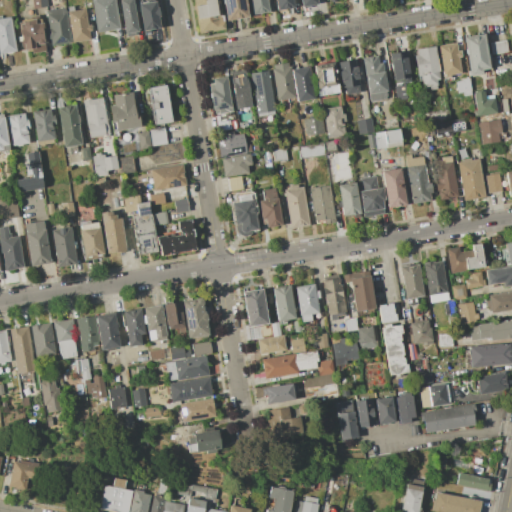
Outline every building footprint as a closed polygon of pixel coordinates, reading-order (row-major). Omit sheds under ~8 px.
[(30,0),(45,0),(47,6),(32,9),(30,0)] [(91,0),(114,0),(119,28),(96,32),(91,0)] [(119,0),(132,0),(138,32),(137,32),(138,35),(126,37),(125,34),(119,0)] [(192,0),(215,0),(217,10),(220,10),(221,15),(223,15),(225,29),(198,33),(192,0)] [(222,0),(246,0),(249,16),(225,20),(222,0)] [(249,0),(268,0),(270,11),(252,14),(249,0)] [(276,10),(274,0),(293,0),(295,7),(276,10)] [(138,4),(155,1),(156,7),(158,7),(159,16),(158,16),(160,28),(142,31),(138,4)] [(67,11),(67,7),(73,6),(73,10),(84,8),(89,39),(72,42),(67,11)] [(45,11),(64,8),(65,11),(71,42),(52,46),(50,39),(46,39),(44,28),(48,28),(45,11)] [(0,18),(10,17),(15,51),(0,53),(0,18)] [(44,51),(31,53),(31,48),(24,49),(23,44),(22,44),(19,24),(22,23),(21,22),(31,20),(30,19),(34,19),(35,24),(39,23),(44,51)] [(463,37),(483,34),(488,68),(479,69),(480,74),(470,76),(463,37)] [(489,43),(505,40),(507,52),(491,55),(489,43)] [(437,46),(455,43),(456,51),(460,50),(461,57),(457,57),(460,73),(442,76),(437,46)] [(416,49),(434,46),(439,79),(436,80),(437,85),(422,87),(420,76),(417,76),(413,55),(417,55),(416,49)] [(390,54),(393,54),(393,53),(405,51),(407,58),(410,57),(412,66),(408,66),(410,77),(409,77),(410,81),(403,82),(402,78),(394,80),(390,54)] [(362,58),(379,55),(380,63),(383,63),(387,90),(386,91),(387,98),(370,101),(369,93),(367,94),(362,58)] [(337,63),(355,60),(360,92),(345,95),(344,87),(341,87),(337,63)] [(313,64),(333,61),(339,92),(318,95),(313,64)] [(271,69),(273,68),(273,65),(287,63),(288,66),(290,66),(295,97),(276,100),(271,69)] [(291,69),(308,67),(314,98),(296,101),(291,69)] [(230,73),(245,70),(251,106),(235,108),(230,73)] [(250,73),(268,70),(274,110),(273,110),(274,113),(261,115),(261,112),(256,113),(252,88),(249,89),(248,81),(251,80),(250,73)] [(212,78),(226,76),(232,111),(218,113),(217,109),(212,110),(208,84),(212,83),(212,78)] [(456,82),(462,81),(462,80),(469,79),(471,91),(457,93),(456,82)] [(148,88),(165,85),(171,122),(154,125),(148,88)] [(472,92),(483,91),(485,100),(493,98),(496,114),(476,117),(472,92)] [(111,95),(131,92),(134,112),(137,112),(140,127),(118,131),(111,95)] [(82,100),(102,97),(107,124),(108,124),(109,134),(88,138),(82,100)] [(340,104),(341,114),(344,114),(345,121),(342,121),(344,136),(326,139),(322,106),(340,104)] [(57,107),(74,105),(80,144),(64,147),(57,107)] [(32,112),(49,109),(50,115),(53,114),(55,124),(52,124),(54,138),(36,141),(32,112)] [(502,112),(511,110),(511,122),(504,124),(502,112)] [(420,113),(433,111),(435,123),(422,125),(420,113)] [(6,116),(24,113),(29,143),(11,146),(6,116)] [(215,116),(228,113),(231,129),(217,132),(215,116)] [(382,116),(395,114),(398,128),(385,130),(382,116)] [(0,117),(4,117),(8,145),(2,146),(2,149),(0,149),(0,117)] [(303,136),(301,128),(304,128),(303,119),(320,117),(323,134),(303,136)] [(356,120),(370,118),(373,132),(358,135),(356,120)] [(450,120),(463,118),(465,131),(452,133),(450,120)] [(478,122),(499,119),(501,132),(496,133),(498,142),(481,145),(478,122)] [(435,123),(450,121),(452,136),(437,139),(435,123)] [(149,130),(164,127),(166,144),(152,146),(149,130)] [(373,133),(399,129),(402,145),(375,149),(373,133)] [(137,133),(148,131),(150,147),(140,149),(137,133)] [(219,158),(216,134),(233,132),(233,135),(242,133),(244,146),(250,145),(251,151),(245,152),(245,154),(219,158)] [(366,135),(372,134),(374,147),(368,148),(366,135)] [(272,142),(281,141),(282,148),(273,149),(272,142)] [(297,146),(322,143),(323,155),(299,158),(297,146)] [(80,148),(89,147),(91,160),(83,161),(80,148)] [(271,150),(285,148),(286,160),(273,162),(271,150)] [(37,152),(43,188),(18,192),(16,180),(32,177),(32,175),(26,176),(25,169),(27,169),(25,154),(37,152)] [(91,157),(103,154),(104,157),(115,155),(117,169),(106,170),(107,175),(94,177),(91,157)] [(221,159),(229,158),(230,157),(231,157),(249,154),(251,165),(246,165),(247,173),(223,177),(221,159)] [(411,203),(404,155),(410,154),(411,158),(423,156),(427,183),(430,183),(432,192),(429,192),(431,200),(411,203)] [(116,158),(131,156),(134,172),(119,174),(116,158)] [(457,195),(439,198),(437,191),(436,191),(434,180),(436,180),(433,161),(441,160),(440,158),(451,156),(457,195)] [(456,162),(479,159),(485,196),(462,200),(456,162)] [(150,169),(181,164),(185,185),(153,190),(150,169)] [(381,171),(401,168),(406,204),(386,207),(381,171)] [(485,175),(499,173),(501,190),(487,193),(485,175)] [(227,178),(239,176),(242,189),(229,191),(227,178)] [(361,212),(358,191),(361,191),(359,179),(375,176),(377,188),(381,187),(385,208),(383,209),(384,213),(367,215),(367,211),(361,212)] [(337,185),(354,182),(359,213),(342,216),(337,185)] [(283,190),(288,189),(287,186),(297,184),(297,187),(302,187),(308,225),(289,228),(283,190)] [(308,188),(329,185),(335,221),(324,223),(323,219),(313,221),(308,188)] [(281,225),(266,227),(264,219),(260,219),(256,190),(275,187),(281,225)] [(149,195),(162,192),(164,202),(151,205),(149,195)] [(256,229),(252,230),(250,232),(246,235),(243,236),(239,235),(236,232),(235,228),(236,224),(233,224),(230,202),(237,201),(236,195),(251,193),(256,229)] [(173,201),(186,199),(188,210),(175,212),(173,201)] [(60,204),(71,202),(74,216),(63,218),(60,204)] [(157,251),(138,254),(131,215),(137,214),(135,204),(147,202),(149,212),(150,211),(157,251)] [(100,213),(111,211),(112,215),(115,214),(116,218),(120,218),(125,250),(106,253),(100,213)] [(152,214),(165,211),(167,223),(154,225),(152,214)] [(191,220),(196,250),(168,254),(168,252),(160,254),(159,245),(157,245),(156,237),(165,235),(166,237),(182,235),(181,231),(178,231),(177,222),(191,220)] [(24,224),(42,221),(49,263),(31,266),(24,224)] [(84,260),(78,224),(97,221),(103,257),(84,260)] [(23,267),(4,271),(0,246),(0,227),(7,226),(9,237),(18,236),(23,267)] [(57,268),(50,230),(69,227),(76,264),(57,268)] [(464,259),(473,257),(471,245),(481,243),(484,259),(486,259),(488,268),(483,269),(482,266),(465,269),(464,259)] [(511,243),(503,245),(505,265),(511,264),(511,243)] [(446,249),(462,246),(464,259),(465,269),(466,271),(450,273),(446,249)] [(422,262),(429,261),(430,263),(441,261),(448,299),(429,302),(422,262)] [(399,266),(419,263),(424,296),(405,299),(401,276),(400,276),(399,266)] [(484,270),(511,265),(511,286),(502,288),(501,282),(486,285),(484,270)] [(480,272),(483,286),(465,289),(464,280),(469,279),(468,274),(480,272)] [(322,280),(323,280),(323,277),(337,274),(337,278),(339,277),(345,312),(327,315),(322,280)] [(348,278),(369,275),(375,308),(354,312),(348,278)] [(294,287),(313,284),(318,313),(310,314),(311,320),(301,322),(300,316),(299,316),(294,287)] [(451,286),(464,284),(466,298),(453,300),(451,286)] [(271,288),(289,285),(294,318),(277,321),(271,288)] [(242,293),(262,289),(267,324),(247,327),(242,293)] [(511,291),(511,308),(490,312),(487,295),(511,291)] [(181,301),(201,298),(208,337),(188,340),(181,301)] [(453,300),(455,313),(445,315),(443,304),(447,303),(446,301),(453,300)] [(164,305),(179,302),(184,332),(178,333),(177,328),(168,329),(164,305)] [(456,304),(472,302),(474,314),(477,313),(478,317),(475,318),(475,322),(459,325),(456,304)] [(377,305),(392,303),(394,314),(395,313),(396,320),(380,323),(377,305)] [(143,308),(160,305),(166,339),(155,341),(153,331),(147,332),(143,308)] [(122,311),(140,308),(144,333),(139,334),(141,344),(129,347),(122,311)] [(401,310),(409,309),(411,321),(403,323),(401,310)] [(95,316),(113,313),(119,346),(101,350),(95,316)] [(76,319),(91,316),(96,342),(95,342),(95,344),(96,343),(96,346),(93,347),(93,350),(82,352),(76,319)] [(448,317),(455,316),(456,324),(449,325),(448,317)] [(342,320),(355,318),(356,327),(344,329),(342,320)] [(468,326),(511,318),(511,336),(489,341),(488,338),(470,340),(468,326)] [(52,321),(60,320),(60,321),(71,319),(75,339),(73,339),(76,356),(61,359),(60,353),(58,341),(56,342),(54,329),(53,329),(52,321)] [(408,323),(427,320),(428,328),(430,327),(432,343),(425,344),(425,341),(412,343),(408,323)] [(30,326),(49,323),(55,354),(36,358),(30,326)] [(271,324),(278,323),(280,335),(273,336),(271,324)] [(355,328),(374,325),(377,347),(359,350),(355,328)] [(381,328),(401,325),(402,333),(400,334),(405,364),(407,364),(408,372),(389,375),(381,328)] [(9,329),(27,326),(34,370),(32,371),(33,376),(20,379),(19,373),(17,373),(9,329)] [(248,329),(260,327),(262,338),(257,339),(249,341),(248,329)] [(0,330),(5,330),(10,361),(5,362),(5,364),(0,364),(0,330)] [(316,334),(325,333),(328,347),(318,349),(316,334)] [(438,334),(451,334),(451,345),(438,346),(438,334)] [(257,339),(262,338),(283,335),(285,350),(259,355),(257,339)] [(330,344),(339,342),(338,339),(346,337),(346,341),(355,339),(358,359),(345,361),(346,364),(334,366),(330,344)] [(191,345),(209,341),(211,352),(193,355),(191,345)] [(468,346),(509,343),(511,363),(469,366),(468,346)] [(182,357),(181,346),(167,348),(169,359),(182,357)] [(148,351),(162,349),(164,358),(149,360),(148,351)] [(260,359),(316,350),(317,361),(315,361),(316,367),(297,370),(298,374),(264,380),(260,359)] [(169,354),(189,351),(190,357),(170,361),(169,354)] [(205,356),(208,375),(177,381),(176,379),(169,381),(167,370),(165,370),(164,363),(205,356)] [(74,360),(87,358),(90,379),(83,380),(82,372),(76,373),(74,360)] [(316,362),(331,360),(333,373),(318,375),(316,362)] [(476,376),(504,372),(506,389),(479,393),(476,376)] [(430,374),(431,383),(417,385),(415,376),(430,374)] [(102,376),(105,398),(95,399),(94,392),(87,394),(85,384),(93,383),(92,377),(102,376)] [(168,383),(208,377),(211,396),(171,402),(168,383)] [(39,381),(43,412),(58,411),(55,379),(39,381)] [(302,380),(310,379),(312,386),(303,387),(302,380)] [(321,385),(336,382),(338,398),(324,400),(321,385)] [(264,388),(292,384),(294,399),(267,403),(264,388)] [(444,384),(447,403),(421,407),(418,388),(444,384)] [(122,387),(125,406),(110,408),(109,400),(112,400),(111,398),(109,398),(107,390),(122,387)] [(394,397),(398,396),(398,394),(409,392),(409,395),(411,395),(414,417),(409,418),(410,422),(399,424),(394,397)] [(374,399),(383,398),(383,396),(390,395),(394,421),(388,422),(389,424),(379,426),(379,424),(377,424),(374,399)] [(132,397),(144,396),(145,407),(133,408),(132,397)] [(179,403),(211,398),(214,417),(182,422),(179,403)] [(370,399),(374,425),(358,428),(354,401),(370,399)] [(470,405),(474,425),(424,433),(421,412),(470,405)] [(143,409),(158,406),(160,415),(144,418),(143,409)] [(268,410),(286,407),(288,418),(299,416),(302,432),(272,437),(268,410)] [(335,414),(352,411),(356,437),(339,439),(335,414)] [(216,430),(219,448),(215,449),(215,452),(206,453),(205,450),(196,452),(193,434),(216,430)] [(13,461),(36,466),(33,479),(27,478),(25,489),(7,486),(13,461)] [(458,473),(487,479),(486,484),(489,485),(488,491),(455,484),(458,473)] [(301,485),(303,475),(314,478),(312,488),(301,485)] [(104,485),(111,487),(113,478),(125,480),(123,490),(132,491),(127,511),(113,511),(99,509),(104,485)] [(160,478),(168,480),(164,494),(157,493),(160,478)] [(399,511),(406,484),(411,485),(412,479),(423,481),(416,511),(399,511)] [(179,482),(217,489),(214,502),(203,500),(203,499),(177,494),(179,482)] [(270,486),(292,491),(287,511),(264,511),(265,508),(271,509),(273,499),(270,498),(270,500),(267,499),(270,486)] [(128,511),(133,489),(142,491),(142,493),(150,495),(146,511),(128,511)] [(435,492),(479,502),(476,511),(435,511),(431,511),(435,492)] [(149,511),(153,496),(163,498),(160,511),(149,511)] [(300,511),(302,502),(304,502),(305,496),(316,499),(315,504),(317,504),(315,511),(300,511)] [(185,511),(188,498),(204,501),(201,511),(185,511)] [(300,511),(294,511),(296,500),(302,502),(300,511)] [(183,505),(181,511),(161,511),(164,501),(183,505)]
